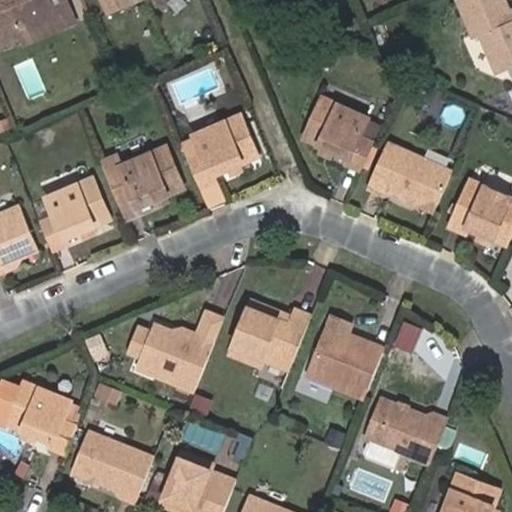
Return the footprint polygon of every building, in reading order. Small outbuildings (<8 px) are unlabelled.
[(0,0),(0,46),(23,37),(58,22),(53,8),(67,2),(66,0),(0,0)] [(102,0),(109,16),(147,0),(102,0)] [(498,0),(467,0),(456,5),(470,40),(477,37),(493,76),(503,72),(511,68),(511,26),(510,28),(506,17),(498,0)] [(77,23),(67,2),(53,8),(58,22),(23,37),(26,44),(77,23)] [(511,68),(503,72),(509,86),(511,84),(511,68)] [(359,175),(371,147),(358,142),(365,123),(320,103),(303,142),(322,150),(330,154),(348,162),(346,168),(359,175)] [(202,154),(188,160),(199,185),(215,179),(213,174),(230,167),(238,163),(258,155),(240,115),(195,135),(202,154)] [(436,210),(453,172),(390,145),(372,187),(386,194),(388,189),(413,199),(421,203),(436,210)] [(129,185),(114,191),(126,217),(139,210),(138,206),(155,199),(164,195),(183,187),(166,147),(120,166),(129,185)] [(330,154),(322,150),(319,156),(328,159),(330,154)] [(240,168),(238,163),(230,167),(232,172),(240,168)] [(55,217),(41,223),(52,250),(66,243),(64,238),(82,230),(91,227),(110,219),(91,179),(46,198),(55,217)] [(507,243),(511,232),(511,197),(471,179),(451,223),(465,229),(467,225),(507,243)] [(165,200),(164,195),(155,199),(158,203),(165,200)] [(17,208),(0,215),(0,272),(15,266),(13,260),(35,250),(17,208)] [(93,232),(91,227),(82,230),(85,236),(93,232)] [(289,368),(310,316),(296,310),(290,324),(278,319),(281,313),(251,301),(229,352),(259,365),(262,357),(289,368)] [(350,325),(331,318),(325,333),(308,376),(364,398),(383,350),(351,337),(348,342),(343,341),(350,325)] [(137,368),(193,391),(213,342),(180,328),(178,333),(155,323),(137,368)] [(96,362),(112,355),(102,332),(86,339),(96,362)] [(118,404),(123,389),(100,381),(95,397),(118,404)] [(49,447),(64,453),(75,425),(60,420),(68,400),(22,382),(5,422),(24,430),(33,434),(52,441),(49,447)] [(208,403),(190,396),(185,409),(203,416),(208,403)] [(429,464),(446,420),(430,414),(428,418),(405,409),(397,406),(381,400),(364,438),(429,464)] [(33,434),(24,430),(21,436),(32,439),(33,434)] [(119,493),(135,499),(153,456),(89,431),(73,469),(90,475),(98,479),(121,488),(119,493)] [(221,511),(235,479),(209,469),(211,463),(183,451),(160,503),(175,510),(180,511),(190,511),(193,508),(204,511),(203,511),(221,511)] [(96,483),(98,479),(90,475),(88,480),(96,483)] [(489,511),(490,511),(497,492),(457,476),(442,511),(489,511)] [(287,511),(250,497),(243,511),(287,511)]
